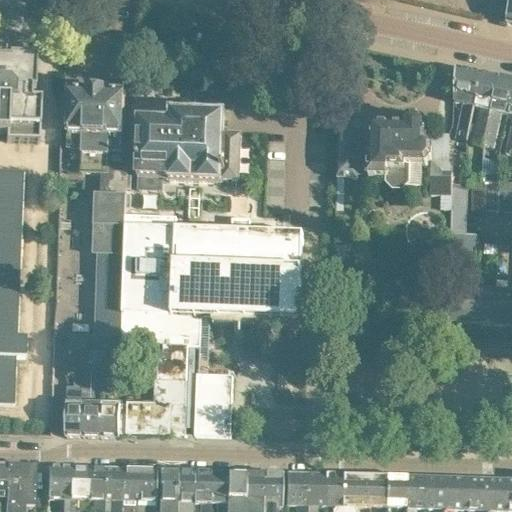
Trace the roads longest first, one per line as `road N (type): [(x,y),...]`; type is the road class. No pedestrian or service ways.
road 1 (residential): [(511,468),(0,453)]
road 2 (residential): [(321,12),(511,54)]
